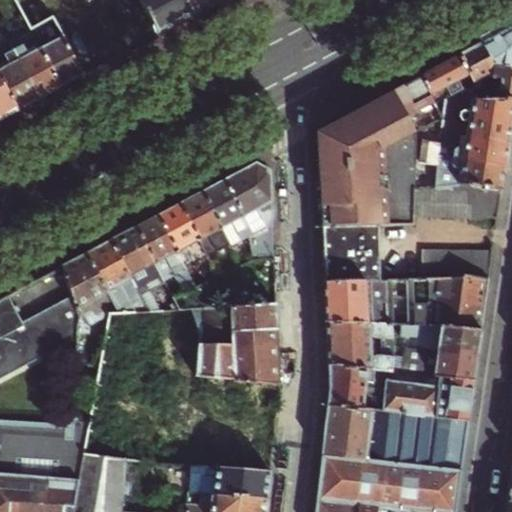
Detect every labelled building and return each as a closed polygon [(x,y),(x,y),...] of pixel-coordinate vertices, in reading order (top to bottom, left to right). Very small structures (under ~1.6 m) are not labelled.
[(93,0),(55,19),(85,75),(122,55),(160,35),(141,0),(93,0)] [(186,0),(141,0),(160,35),(177,26),(196,17),(186,0)] [(186,0),(196,17),(208,10),(222,2),(221,0),(186,0)] [(55,19),(31,32),(61,87),(73,81),(85,75),(55,19)] [(31,32),(28,25),(22,28),(25,35),(9,43),(40,99),(50,93),(61,87),(31,32)] [(487,42),(481,45),(493,67),(494,67),(511,69),(511,28),(502,34),(487,42)] [(40,99),(9,43),(0,48),(0,77),(18,111),(30,104),(40,99)] [(476,89),(474,101),(488,100),(488,96),(489,92),(492,73),(494,67),(493,67),(481,45),(473,50),(459,57),(476,89)] [(443,98),(448,95),(476,89),(459,57),(438,68),(420,78),(428,96),(443,98)] [(511,69),(494,67),(492,73),(489,92),(488,96),(511,99),(511,69)] [(0,120),(6,117),(18,111),(0,77),(0,120)] [(422,99),(428,96),(420,78),(407,85),(392,93),(413,132),(414,134),(423,134),(427,132),(433,122),(422,99)] [(474,101),(476,89),(448,95),(443,98),(445,113),(446,113),(462,116),(511,122),(511,99),(488,96),(488,100),(474,101)] [(414,193),(413,132),(392,93),(363,108),(317,133),(317,152),(319,192),(321,226),(375,224),(414,223),(414,214),(414,193)] [(428,96),(422,99),(433,122),(427,132),(434,125),(443,123),(428,96)] [(445,113),(443,98),(428,96),(443,123),(444,123),(446,113),(445,113)] [(465,132),(452,132),(452,135),(510,144),(511,132),(511,130),(511,122),(462,116),(460,127),(465,128),(465,132)] [(452,135),(452,132),(442,131),(440,146),(423,144),(420,166),(437,169),(439,157),(446,158),(507,167),(508,155),(510,144),(452,135)] [(437,169),(437,175),(434,191),(460,189),(461,187),(503,192),(505,178),(507,167),(446,158),(439,157),(437,169)] [(252,237),(247,240),(249,260),(268,260),(273,260),(268,173),(256,165),(244,171),(223,182),(252,237)] [(252,237),(223,182),(212,188),(201,195),(230,249),(247,240),(252,237)] [(414,193),(414,214),(499,217),(503,192),(461,187),(460,189),(434,191),(414,193)] [(230,249),(201,195),(191,200),(179,206),(207,258),(208,260),(211,259),(230,249)] [(157,218),(185,270),(207,258),(179,206),(168,212),(157,218)] [(185,270),(157,218),(147,223),(135,229),(163,283),(164,284),(175,278),(184,295),(194,289),(185,270)] [(378,282),(375,224),(321,226),(323,269),(324,284),(378,282)] [(111,242),(149,315),(160,315),(147,291),(163,283),(135,229),(124,235),(111,242)] [(148,315),(149,315),(111,242),(98,249),(86,255),(118,317),(136,316),(148,315)] [(465,277),(490,281),(494,254),(423,253),(423,281),(464,280),(465,277)] [(110,318),(118,317),(86,255),(74,261),(61,269),(73,301),(80,320),(110,318)] [(386,282),(388,325),(391,325),(402,325),(431,325),(483,332),(486,312),(490,281),(465,277),(464,280),(423,281),(386,282)] [(388,325),(386,282),(378,282),(324,284),(326,324),(388,325)] [(0,475),(82,484),(86,459),(92,423),(72,422),(73,432),(0,428),(0,382),(79,339),(79,334),(80,320),(73,301),(21,327),(5,299),(0,301),(0,475)] [(170,308),(173,314),(179,314),(175,306),(170,308)] [(192,313),(198,339),(197,358),(195,381),(208,382),(232,384),(280,387),(277,342),(275,308),(192,313)] [(79,334),(107,336),(110,318),(80,320),(79,334)] [(393,340),(391,325),(388,325),(326,324),(328,367),(393,374),(396,357),(394,346),(390,346),(387,348),(388,352),(391,354),(390,358),(377,357),(372,361),(371,337),(376,341),(393,340)] [(481,345),(483,332),(431,325),(402,325),(401,336),(419,338),(418,349),(438,352),(438,355),(458,357),(459,352),(479,355),(481,345)] [(477,370),(479,355),(459,352),(458,357),(438,355),(438,352),(418,349),(405,348),(404,358),(403,375),(438,379),(475,383),(477,370)] [(403,375),(404,358),(396,357),(393,374),(403,375)] [(434,418),(438,379),(403,375),(393,374),(328,367),(329,389),(327,407),(434,418)] [(475,383),(438,379),(434,418),(469,422),(471,408),(475,383)] [(95,405),(74,404),(74,408),(72,422),(92,423),(94,411),(95,405)] [(466,448),(469,422),(434,418),(327,407),(321,457),(462,471),(466,448)] [(456,511),(458,500),(462,471),(321,457),(314,511),(456,511)] [(124,511),(129,462),(126,462),(108,460),(86,459),(82,484),(76,511),(124,511)] [(191,468),(188,497),(201,497),(266,502),(268,488),(269,474),(236,472),(210,469),(191,468)] [(76,511),(82,484),(0,475),(0,511),(76,511)] [(187,509),(186,511),(264,511),(266,502),(201,497),(200,510),(187,509)]
